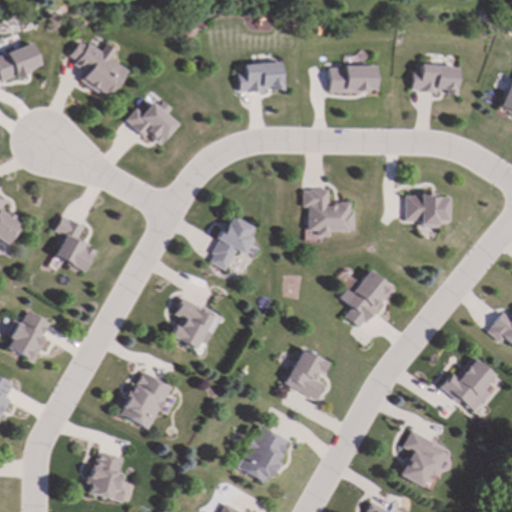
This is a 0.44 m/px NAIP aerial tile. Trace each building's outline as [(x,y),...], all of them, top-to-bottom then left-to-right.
[(78,81),(106,100),(125,71),(108,59),(114,50),(105,44),(98,54),(79,40),(66,59),(85,72),(78,81)] [(0,55),(0,82),(39,67),(30,44),(0,55)] [(279,63),(243,65),(243,73),(236,74),(237,92),(271,90),(271,91),(281,91),(279,63)] [(456,68),(420,65),(419,72),(412,71),(410,91),(453,95),(456,68)] [(374,67),(328,67),(328,93),(374,92),(374,67)] [(511,73),(499,109),(511,113),(511,73)] [(157,145),(174,125),(163,115),(168,109),(161,103),(156,108),(150,103),(140,114),(133,109),(122,121),(141,138),(144,134),(157,145)] [(326,191),(300,190),(300,208),(306,208),(305,231),(314,232),(314,237),(327,237),(327,232),(351,232),(351,211),(347,211),(347,204),(326,204),(326,191)] [(446,197),(403,196),(402,221),(418,222),(418,227),(435,228),(435,221),(445,222),(446,197)] [(0,208),(4,202),(0,199),(0,241),(6,245),(19,223),(0,210),(0,208)] [(222,271),(232,251),(241,255),(243,250),(249,253),(253,245),(243,240),(249,227),(225,216),(204,263),(222,271)] [(61,236),(51,258),(81,271),(91,250),(74,243),(81,226),(59,217),(52,233),(61,236)] [(352,280),(337,299),(349,308),(342,318),(358,330),(389,288),(366,271),(357,283),(352,280)] [(191,349),(195,342),(202,345),(207,333),(202,330),(210,314),(178,299),(170,315),(177,319),(174,328),(171,326),(166,337),(191,349)] [(511,310),(506,319),(498,313),(483,332),(497,344),(500,340),(511,349),(511,310)] [(5,349),(31,363),(43,339),(40,337),(47,323),(26,312),(19,325),(12,321),(4,337),(10,340),(5,349)] [(282,385),(313,400),(320,385),(315,382),(324,362),(298,350),(282,385)] [(490,376),(467,356),(439,388),(469,414),(485,394),(479,389),(490,376)] [(146,430),(168,388),(139,372),(116,415),(146,430)] [(11,384),(0,378),(0,416),(8,400),(4,398),(11,384)] [(263,484),(285,442),(256,427),(234,469),(263,484)] [(418,487),(424,473),(430,476),(443,451),(406,433),(398,448),(406,452),(394,476),(418,487)] [(119,502),(122,491),(119,490),(122,475),(115,474),(119,459),(94,453),(87,484),(88,484),(86,494),(119,502)]
